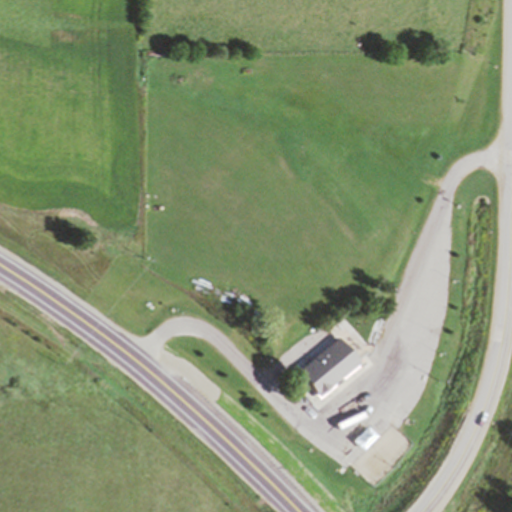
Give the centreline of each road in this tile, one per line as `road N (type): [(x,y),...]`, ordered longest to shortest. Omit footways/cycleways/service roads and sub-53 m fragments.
road 1 (secondary): [(414,511),(480,406),(498,334),(511,52)]
road 2 (primary): [(298,511),(132,359)]
road 3 (primary): [(132,359),(0,263)]
